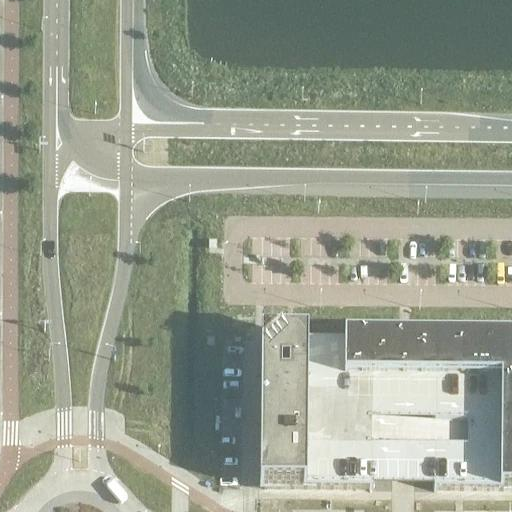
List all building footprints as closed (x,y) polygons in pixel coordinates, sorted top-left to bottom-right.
[(319,370),(319,343),(307,343),(307,340),(260,339),(260,370),(319,370)] [(403,383),(404,341),(344,340),(344,343),(319,343),(319,370),(373,371),(372,383),(403,383)] [(488,372),(488,345),(489,341),(404,341),(403,383),(434,384),(434,371),(488,372)] [(511,371),(511,341),(489,341),(488,345),(488,372),(511,371)] [(318,397),(319,370),(260,370),(260,397),(318,397)] [(372,398),(372,383),(373,371),(319,370),(318,397),(372,398)] [(488,399),(488,372),(434,371),(434,384),(434,398),(488,399)] [(511,398),(511,371),(488,372),(488,399),(511,398)] [(318,425),(318,397),(260,397),(260,424),(264,424),(273,424),(318,425)] [(372,425),(372,398),(318,397),(318,425),(372,425)] [(488,426),(488,399),(434,398),(434,426),(488,426)] [(511,398),(488,399),(488,426),(511,426),(511,398)] [(318,449),(318,425),(273,424),(273,448),(291,449),(318,449)] [(372,449),(372,425),(318,425),(318,449),(345,449),(372,449)] [(434,449),(461,450),(488,450),(511,450),(511,426),(488,426),(434,426),(434,449)] [(291,490),(291,449),(273,448),(264,448),(259,448),(259,491),(285,491),(285,490),(291,490)] [(318,490),(318,449),(291,449),(291,490),(318,490)] [(345,491),(345,449),(318,449),(318,490),(345,491)] [(372,475),(372,449),(345,449),(345,491),(369,491),(369,492),(372,492),(372,475)] [(460,492),(461,450),(434,449),(433,493),(436,493),(436,492),(460,492)] [(487,492),(488,450),(461,450),(460,492),(487,492)] [(511,492),(511,450),(488,450),(487,492),(511,492)]
